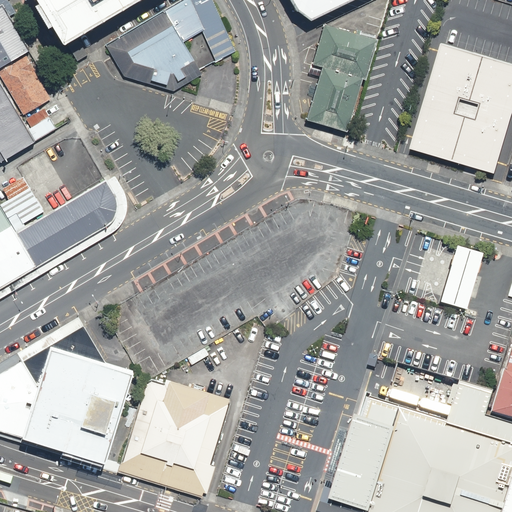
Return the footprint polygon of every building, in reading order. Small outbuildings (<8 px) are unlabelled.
[(66,45),(142,0),(39,0),(42,4),(38,6),(51,28),(55,26),(66,45)] [(188,0),(166,14),(184,44),(203,34),(216,63),(236,53),(212,0),(188,0)] [(287,0),(296,13),(297,13),(310,22),(355,0),(287,0)] [(0,72),(30,56),(2,8),(0,9),(0,72)] [(184,44),(166,14),(108,48),(126,78),(174,93),(202,76),(184,44)] [(323,71),(308,122),(349,133),(375,41),(325,27),(313,68),(323,71)] [(511,118),(511,64),(442,44),(411,148),(496,173),(511,118)] [(52,106),(26,61),(0,75),(0,76),(25,121),(52,106)] [(37,147),(0,85),(0,165),(2,166),(37,147)] [(0,208),(13,230),(15,234),(44,215),(23,181),(4,191),(10,202),(0,208)] [(107,183),(16,237),(36,272),(111,229),(117,221),(119,213),(118,203),(107,183)] [(0,208),(0,236),(13,230),(0,208)] [(0,293),(36,272),(16,237),(15,234),(13,230),(0,236),(0,293)] [(483,254),(457,246),(440,302),(466,310),(483,254)] [(83,323),(50,343),(104,359),(83,323)] [(511,327),(487,409),(511,416),(511,327)] [(104,359),(50,343),(37,383),(22,433),(104,458),(132,368),(104,359)] [(50,343),(23,358),(37,383),(50,343)] [(0,426),(22,433),(37,383),(23,358),(0,370),(0,426)] [(511,511),(511,419),(484,411),(492,386),(455,375),(442,419),(369,396),(363,417),(356,415),(336,482),(329,480),(319,511),(511,511)] [(117,469),(200,494),(202,489),(206,491),(214,464),(211,462),(212,462),(213,458),(212,458),(229,399),(228,399),(229,396),(165,376),(163,383),(151,378),(146,381),(117,469)]
